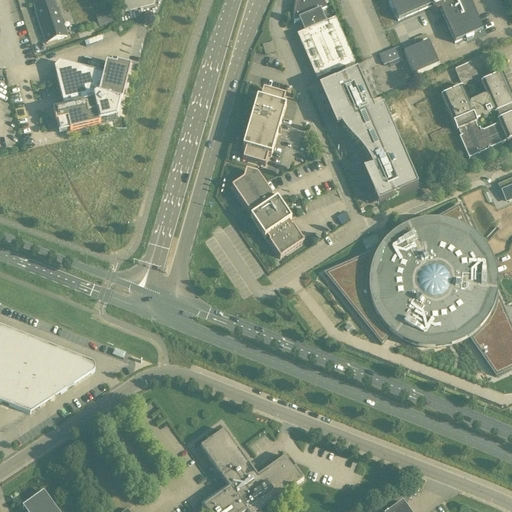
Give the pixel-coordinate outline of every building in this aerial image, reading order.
[(57,9),(56,9),(52,0),(49,0),(34,5),(36,13),(35,14),(46,44),(67,37),(57,9)] [(295,0),(295,1),(295,2),(294,4),(294,7),(293,9),(293,11),(293,14),(293,16),(293,20),(293,23),(294,25),(294,23),(299,21),(305,33),(297,36),(316,81),(354,65),(335,20),(324,24),(319,12),(326,10),(321,0),(295,0)] [(390,0),(389,4),(388,7),(391,13),(393,12),(398,22),(431,8),(431,9),(433,10),(435,12),(438,12),(440,12),(442,17),(447,27),(455,45),(482,32),(468,0),(390,0)] [(113,23),(109,10),(94,15),(96,20),(97,23),(98,28),(113,23)] [(276,52),(273,43),(262,46),(265,56),(276,52)] [(438,66),(428,43),(404,54),(403,54),(413,77),(438,66)] [(379,56),(383,66),(402,58),(398,48),(398,49),(379,56)] [(471,63),(455,70),(458,77),(474,70),(471,63)] [(59,64),(54,70),(64,110),(53,113),(56,125),(57,125),(60,134),(69,132),(100,125),(116,121),(120,105),(121,106),(129,73),(130,69),(116,66),(116,68),(106,65),(103,75),(59,64)] [(357,73),(319,90),(336,130),(341,128),(345,133),(350,139),(355,145),(360,150),(365,156),(369,162),(372,170),(363,172),(378,206),(418,189),(383,109),(381,110),(379,106),(372,108),(357,73)] [(457,131),(460,138),(458,139),(468,160),(506,143),(507,144),(511,141),(511,99),(501,75),(480,84),(485,96),(486,96),(486,97),(485,97),(470,103),(468,105),(468,104),(468,103),(462,88),(442,97),(441,98),(447,112),(455,131),(456,132),(457,131)] [(285,108),(282,107),(285,97),(263,91),(260,101),(257,100),(253,112),(242,150),(245,151),(242,161),(265,167),(268,157),(271,158),(277,137),(280,138),(280,130),(279,130),(285,108)] [(272,199),(272,198),(257,175),(246,172),(243,180),(231,188),(249,214),(250,214),(252,218),(250,219),(264,240),(266,239),(269,243),(280,260),(304,244),(292,227),(291,228),(289,224),(291,222),(277,201),(274,203),(272,199)] [(501,185),(508,203),(511,201),(511,179),(497,186),(498,187),(501,185)] [(381,248),(380,250),(365,257),(324,275),(381,346),(391,336),(392,337),(394,339),(396,340),(398,341),(399,342),(400,342),(401,343),(403,344),(405,345),(407,346),(410,347),(412,348),(414,349),(416,349),(418,350),(420,350),(422,351),(425,351),(427,351),(429,351),(431,352),(434,352),(436,351),(438,351),(440,351),(442,351),(445,350),(447,350),(449,349),(451,349),(453,348),(455,347),(457,347),(460,346),(462,345),(464,344),(465,343),(466,342),(467,342),(469,340),(495,378),(511,370),(511,329),(497,295),(497,293),(497,291),(497,288),(497,286),(497,284),(497,282),(497,280),(497,277),(496,275),(496,273),(495,271),(495,269),(494,267),(494,266),(493,264),(493,262),(492,260),(491,258),(490,256),(489,254),(487,252),(486,250),(485,249),(484,247),(482,245),(481,243),(479,242),(478,240),(476,239),(474,237),(472,236),(459,206),(431,222),(429,222),(427,223),(425,223),(422,223),(420,224),(418,224),(416,225),(413,225),(411,226),(409,227),(407,228),(405,228),(403,229),(401,231),(399,232),(397,233),(395,234),(394,236),(392,237),(390,238),(388,240),(387,242),(385,243),(384,245),(382,247),(381,248)] [(345,212),(335,218),(341,226),(350,220),(345,212)] [(375,235),(362,241),(366,251),(380,245),(375,235)] [(67,391),(73,387),(91,375),(93,374),(94,372),(94,369),(94,367),(92,365),(90,364),(0,328),(0,403),(15,410),(16,410),(30,416),(30,415),(30,414),(33,406),(40,409),(43,400),(50,402),(53,393),(60,396),(67,391)] [(162,410),(150,416),(156,429),(169,423),(162,410)] [(224,433),(201,449),(222,481),(229,490),(244,511),(261,511),(303,482),(286,458),(257,479),(241,457),(224,433)] [(244,511),(229,490),(203,509),(205,511),(244,511)] [(56,511),(43,493),(22,508),(24,511),(56,511)]
